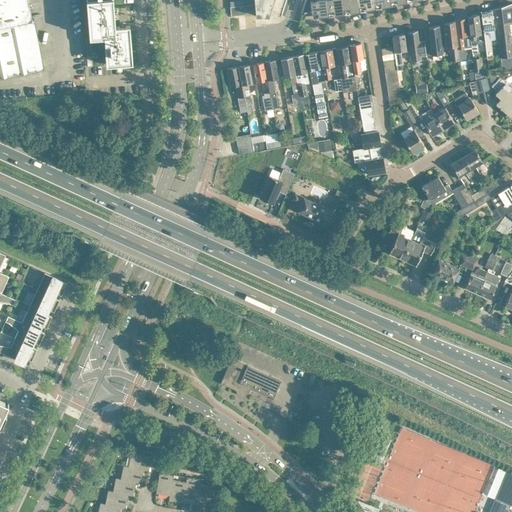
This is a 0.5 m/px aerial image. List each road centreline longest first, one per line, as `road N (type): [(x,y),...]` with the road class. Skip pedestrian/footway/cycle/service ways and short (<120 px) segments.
road 1 (motorway): [(0,179),(511,413)]
road 2 (motorway): [(511,383),(0,150)]
road 3 (tertiary): [(179,43),(176,159),(91,346)]
road 4 (tertiary): [(125,331),(195,166),(198,42)]
road 5 (tertiary): [(306,499),(253,443),(133,375)]
road 6 (tertiary): [(122,396),(211,437),(306,499)]
road 7 (residential): [(511,335),(339,254)]
road 8 (residential): [(395,181),(370,28)]
road 9 (tertiary): [(73,382),(13,511)]
road 10 (residential): [(511,160),(476,136),(395,181)]
